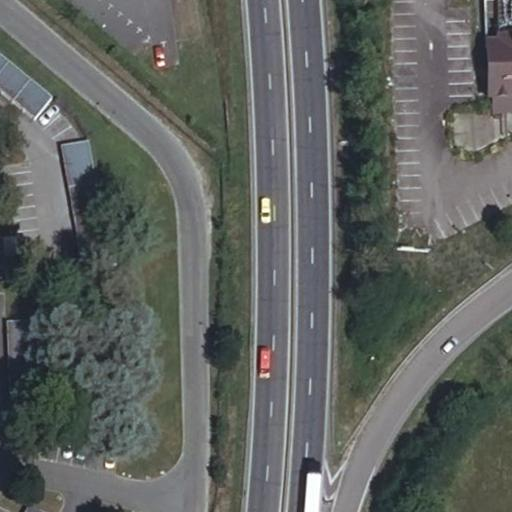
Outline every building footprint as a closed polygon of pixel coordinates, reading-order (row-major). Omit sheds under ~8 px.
[(511,3),(481,3),(480,41),(472,41),(472,102),(511,102),(511,3)] [(52,100),(0,57),(0,94),(33,122),(52,100)] [(511,115),(456,115),(456,143),(511,143),(511,115)] [(117,266),(101,184),(95,185),(88,144),(60,149),(84,272),(117,266)] [(37,434),(32,322),(4,324),(9,436),(37,434)]
